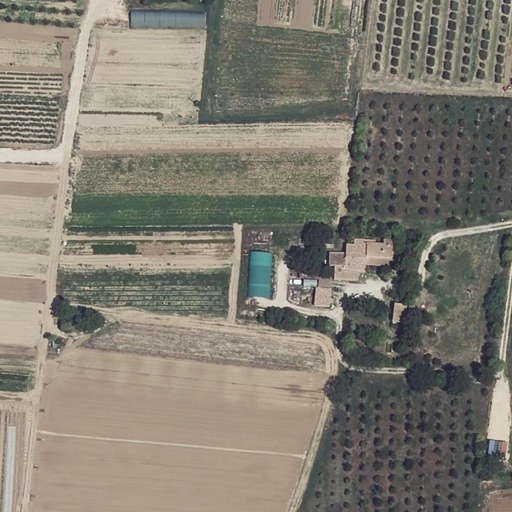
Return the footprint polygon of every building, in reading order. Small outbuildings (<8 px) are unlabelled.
[(131,27),(204,26),(204,13),(131,14),(131,27)] [(389,238),(380,238),(380,242),(379,265),(387,266),(389,238)] [(380,242),(368,241),(367,245),(368,264),(379,265),(380,242)] [(367,245),(348,243),(346,269),(366,270),(368,264),(367,245)] [(267,298),(272,253),(249,251),(244,296),(267,298)] [(331,287),(331,277),(318,277),(318,287),(331,287)] [(328,307),(331,289),(316,287),(313,305),(328,307)] [(391,322),(406,322),(405,304),(391,304),(391,322)]
